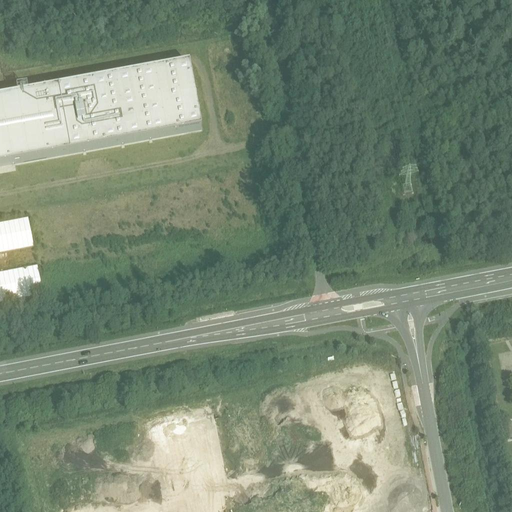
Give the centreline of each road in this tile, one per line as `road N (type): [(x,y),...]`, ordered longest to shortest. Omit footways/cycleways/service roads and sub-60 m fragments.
road 1 (secondary): [(0,375),(326,314)]
road 2 (residential): [(326,314),(269,0)]
road 3 (unclassified): [(447,511),(406,299)]
road 4 (unknown): [(203,511),(240,478),(327,456)]
